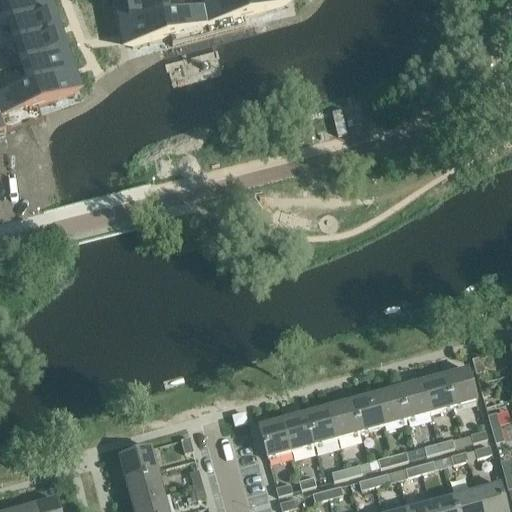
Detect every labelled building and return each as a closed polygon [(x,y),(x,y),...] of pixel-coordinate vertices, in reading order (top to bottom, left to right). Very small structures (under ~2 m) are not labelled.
[(39,0),(23,0),(0,8),(7,29),(45,16),(39,0)] [(0,0),(0,8),(23,0),(0,0)] [(164,0),(150,0),(125,5),(129,26),(168,19),(164,0)] [(279,0),(238,0),(242,22),(283,11),(283,10),(281,10),(279,0)] [(45,16),(7,29),(14,49),(52,36),(49,29),(55,27),(52,17),(46,19),(45,16)] [(168,19),(129,26),(133,49),(132,50),(132,51),(172,40),(168,19)] [(207,30),(172,39),(174,47),(245,30),(243,22),(207,30)] [(52,36),(14,49),(21,69),(59,56),(58,53),(63,51),(60,41),(54,43),(52,36)] [(59,56),(21,69),(28,90),(66,77),(59,56)] [(66,77),(28,90),(35,111),(74,98),(74,97),(73,97),(66,77)] [(35,110),(0,122),(5,137),(40,125),(35,110)] [(472,363),(476,377),(485,375),(481,360),(472,363)] [(468,373),(444,379),(453,412),(477,405),(468,373)] [(444,379),(421,385),(430,418),(453,412),(444,379)] [(478,385),(482,401),(491,398),(487,383),(478,385)] [(421,385),(398,392),(407,424),(430,418),(421,385)] [(398,392),(375,398),(384,431),(407,424),(398,392)] [(375,398),(351,405),(360,437),(384,431),(375,398)] [(351,405),(328,411),(337,443),(360,437),(351,405)] [(328,411),(305,417),(314,450),(337,443),(328,411)] [(247,425),(244,416),(232,419),(235,428),(247,425)] [(305,417),(282,424),(291,456),(314,450),(305,417)] [(488,419),(491,433),(500,431),(496,417),(488,419)] [(291,456),(282,424),(258,430),(267,463),(291,456)] [(500,431),(491,433),(495,447),(504,445),(500,431)] [(470,438),(473,447),(487,443),(485,435),(470,438)] [(181,444),(185,458),(193,455),(189,441),(181,444)] [(452,444),(438,447),(441,456),(454,452),(452,444)] [(441,456),(438,447),(424,451),(426,460),(441,456)] [(492,458),(489,450),(475,454),(477,462),(492,458)] [(119,460),(125,484),(158,475),(151,452),(119,460)] [(406,456),(392,460),(394,469),(408,465),(406,456)] [(451,460),(453,469),(468,465),(465,456),(451,460)] [(394,469),(392,460),(378,464),(380,473),(394,469)] [(500,466),(504,479),(511,477),(511,474),(509,463),(500,466)] [(433,465),(419,469),(422,478),(436,474),(433,465)] [(359,469),(345,473),(348,482),(362,478),(359,469)] [(422,478),(419,469),(405,473),(408,481),(422,478)] [(348,482),(345,473),(331,477),(334,485),(348,482)] [(190,477),(194,491),(202,488),(198,474),(190,477)] [(125,484),(132,507),(164,499),(158,475),(125,484)] [(387,478),(373,482),(375,490),(389,486),(387,478)] [(316,490),(313,482),(299,486),(301,494),(316,490)] [(375,490),(373,482),(359,485),(361,494),(375,490)] [(202,488),(194,491),(197,505),(206,502),(202,488)] [(292,497),(290,488),(276,492),(278,501),(292,497)] [(506,511),(500,488),(476,494),(480,511),(506,511)] [(341,491),(327,494),(329,503),(343,499),(341,491)] [(329,503),(327,494),(313,498),(315,507),(329,503)] [(480,511),(476,494),(453,501),(455,511),(480,511)] [(132,507),(132,511),(167,511),(164,499),(132,507)] [(455,511),(453,501),(430,507),(431,511),(455,511)] [(59,511),(56,503),(33,509),(33,511),(59,511)] [(296,511),(294,503),(280,507),(280,511),(296,511)]
